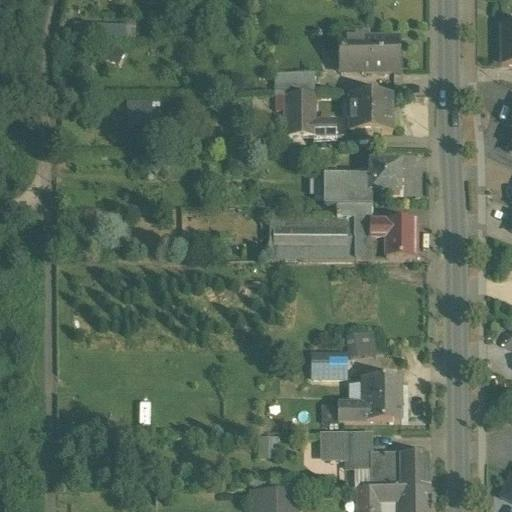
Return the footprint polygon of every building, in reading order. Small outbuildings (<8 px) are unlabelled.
[(511,29),(500,29),(500,70),(511,69),(511,29)] [(367,34),(347,34),(347,61),(362,61),(362,44),(367,44),(367,34)] [(367,44),(362,44),(362,61),(362,76),(397,76),(397,74),(401,74),(401,58),(397,58),(397,44),(367,44)] [(314,78),(274,78),(274,99),(285,99),(314,99),(314,78)] [(388,122),(388,98),(350,99),(351,135),(390,134),(390,122),(388,122)] [(285,115),(285,99),(274,99),(274,115),(285,115)] [(335,124),(315,125),(314,99),(285,99),(285,115),(285,140),(304,140),(313,140),(335,140),(335,124)] [(125,105),(126,131),(151,131),(150,104),(125,105)] [(336,154),(335,140),(313,140),(313,154),(336,154)] [(313,154),(287,154),(287,165),(314,165),(313,154)] [(336,166),(336,154),(313,154),(314,165),(314,166),(336,166)] [(400,167),(370,167),(370,180),(370,197),(372,197),(400,197),(400,167)] [(370,180),(323,180),(323,210),(334,210),(336,211),(370,211),(372,210),(372,197),(370,197),(370,180)] [(370,211),(336,211),(336,212),(336,222),(370,222),(370,211)] [(336,212),(316,212),(316,222),(336,222),(336,212)] [(316,222),(269,222),(269,262),(370,263),(370,242),(370,228),(370,222),(336,222),(316,222)] [(385,228),(370,228),(370,242),(384,242),(385,228)] [(415,229),(385,228),(384,242),(384,263),(415,263),(415,229)] [(349,360),(376,355),(373,335),(346,340),(349,360)] [(401,409),(400,383),(366,383),(366,409),(401,409)] [(366,409),(339,409),(339,427),(367,427),(366,409)] [(401,409),(366,409),(367,427),(401,426),(401,409)] [(345,439),(321,439),(321,456),(331,464),(371,465),(372,458),(372,437),(345,437),(345,439)] [(400,459),(372,458),(371,465),(371,493),(378,493),(401,493),(400,459)] [(427,459),(400,459),(401,493),(428,492),(427,459)] [(511,478),(509,477),(499,501),(511,507),(511,478)] [(427,511),(428,492),(401,493),(400,511),(427,511)] [(371,493),(359,493),(358,511),(378,511),(378,493),(371,493)] [(298,511),(298,494),(252,494),(251,511),(298,511)]
